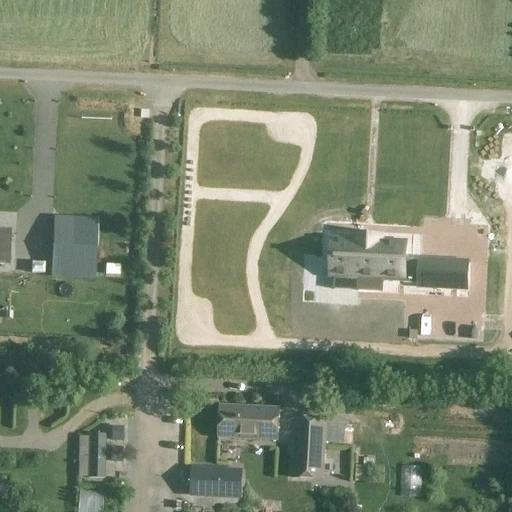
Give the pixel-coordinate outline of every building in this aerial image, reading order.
[(0,266),(10,267),(11,236),(0,235),(0,266)] [(382,293),(383,283),(419,285),(418,287),(466,290),(468,263),(420,261),(420,262),(404,262),(405,244),(380,243),(381,238),(355,237),(355,242),(333,241),(331,276),(357,278),(357,292),(382,293)] [(23,406),(26,428),(41,426),(38,404),(23,406)] [(278,442),(279,410),(220,407),(219,439),(278,442)] [(295,419),(291,478),(323,480),(327,421),(295,419)] [(104,436),(89,436),(88,479),(103,480),(104,436)] [(240,498),(241,473),(192,471),(191,495),(240,498)] [(104,511),(105,493),(82,492),(81,511),(104,511)]
